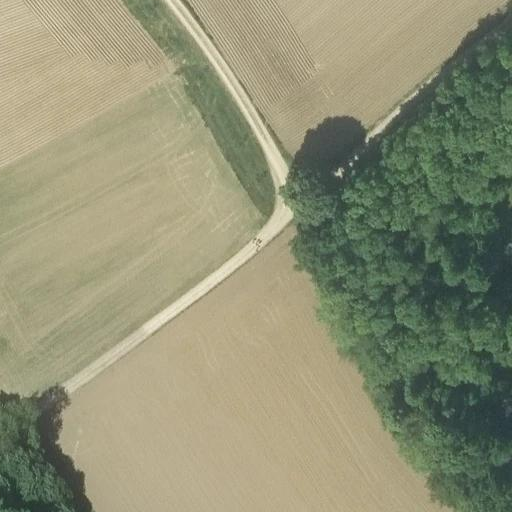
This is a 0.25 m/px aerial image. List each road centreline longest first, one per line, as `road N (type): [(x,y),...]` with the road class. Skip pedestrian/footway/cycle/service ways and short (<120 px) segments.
road 1 (track): [(6,427),(222,272),(301,202)]
road 2 (track): [(301,202),(419,398),(511,495)]
road 3 (track): [(511,23),(433,82),(301,202)]
road 4 (track): [(167,0),(301,202)]
